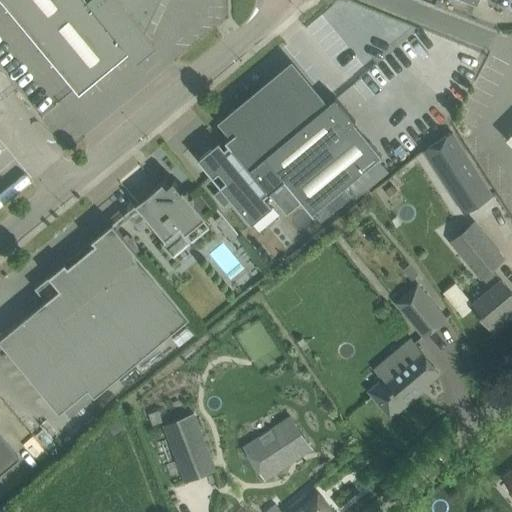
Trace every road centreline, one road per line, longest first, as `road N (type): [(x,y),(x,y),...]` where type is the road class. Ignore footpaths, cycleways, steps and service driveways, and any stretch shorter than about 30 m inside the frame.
road 1 (unclassified): [(0,249),(280,0)]
road 2 (residential): [(370,511),(511,390)]
